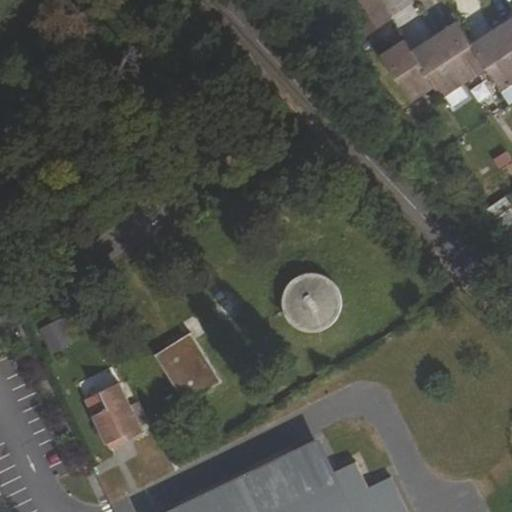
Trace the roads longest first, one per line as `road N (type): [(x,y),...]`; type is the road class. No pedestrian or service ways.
road 1 (residential): [(0,319),(166,205),(348,138)]
road 2 (tertiary): [(511,310),(348,138)]
road 3 (tertiary): [(348,138),(219,0)]
